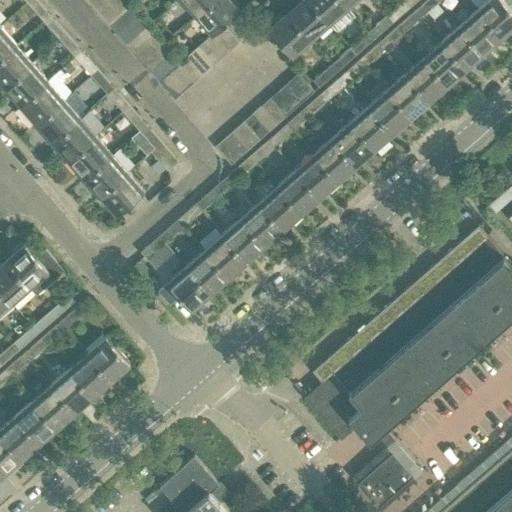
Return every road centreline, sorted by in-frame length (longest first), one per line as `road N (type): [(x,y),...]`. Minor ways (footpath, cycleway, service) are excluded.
road 1 (residential): [(192,378),(511,98)]
road 2 (residential): [(192,378),(22,184)]
road 3 (residential): [(39,511),(192,378)]
road 4 (residential): [(320,495),(243,405),(192,378)]
